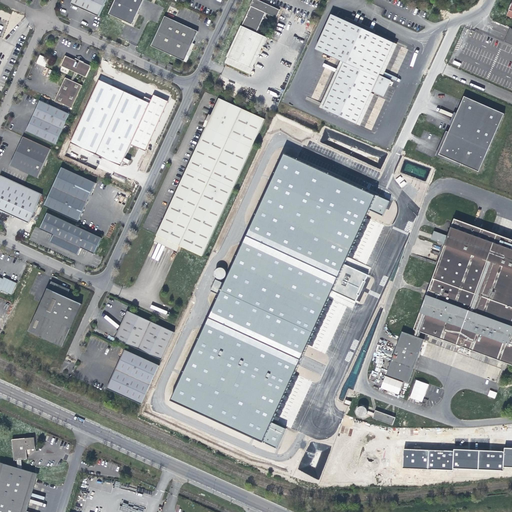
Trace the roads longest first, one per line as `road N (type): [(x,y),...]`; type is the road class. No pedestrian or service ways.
road 1 (tertiary): [(0,385),(277,511)]
road 2 (residential): [(193,86),(104,283)]
road 3 (residential): [(45,20),(193,86)]
road 4 (unclassified): [(457,20),(438,66),(511,98)]
